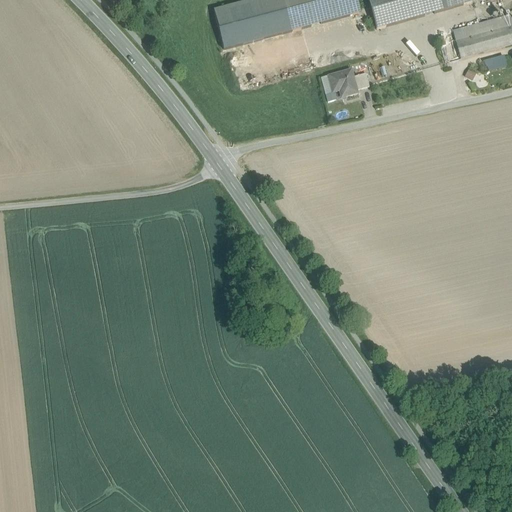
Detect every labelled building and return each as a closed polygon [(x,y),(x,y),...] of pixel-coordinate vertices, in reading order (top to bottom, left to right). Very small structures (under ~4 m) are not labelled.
[(224,51),(292,32),(283,0),(259,0),(214,12),(224,51)] [(283,0),(292,32),(359,14),(355,0),(283,0)] [(367,0),(376,31),(473,4),(471,0),(367,0)] [(460,60),(511,45),(511,13),(509,14),(510,17),(453,32),(460,60)] [(466,70),(463,77),(471,81),(474,74),(466,70)] [(333,94),(344,91),(346,98),(357,95),(357,92),(353,78),(351,72),(328,78),(333,94)] [(353,78),(357,92),(369,88),(366,75),(353,78)]
